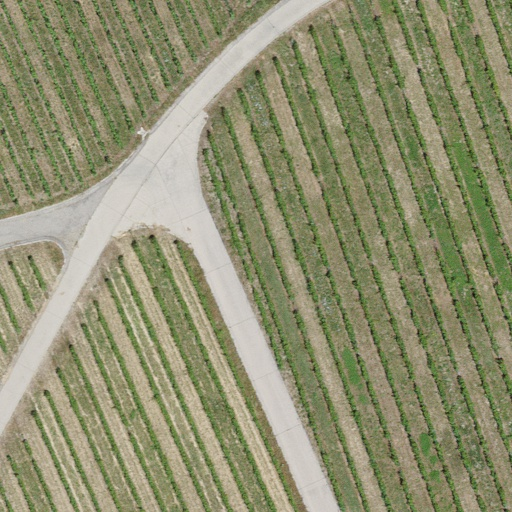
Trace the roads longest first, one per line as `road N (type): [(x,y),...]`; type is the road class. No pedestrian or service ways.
road 1 (track): [(0,240),(131,185),(269,24),(322,0)]
road 2 (track): [(131,185),(198,246),(318,511)]
